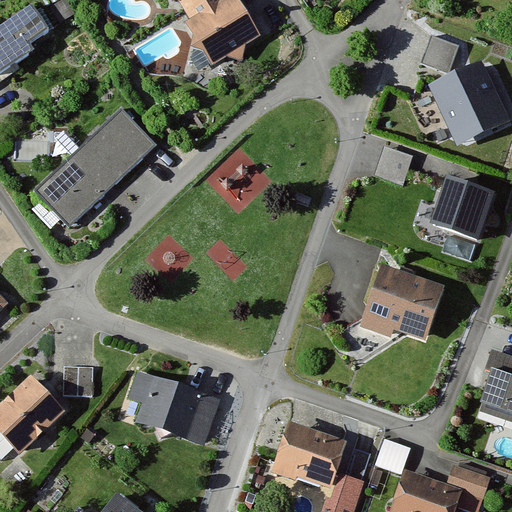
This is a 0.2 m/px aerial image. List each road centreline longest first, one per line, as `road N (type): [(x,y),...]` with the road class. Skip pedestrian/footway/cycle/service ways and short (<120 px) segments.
road 1 (residential): [(298,76),(68,288),(64,302)]
road 2 (residential): [(357,116),(268,378)]
road 3 (residential): [(64,302),(268,378)]
road 4 (residential): [(268,378),(219,511)]
road 5 (residential): [(397,0),(357,116)]
